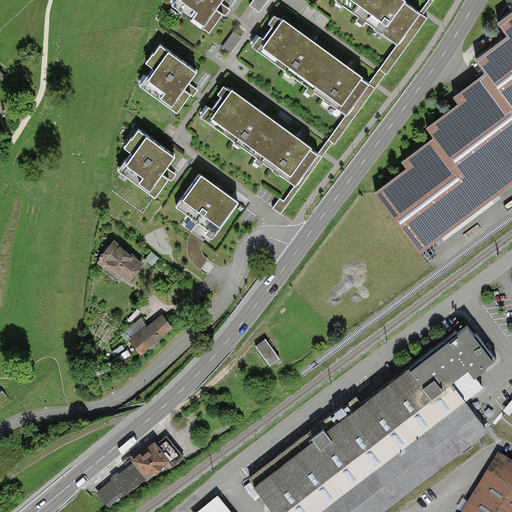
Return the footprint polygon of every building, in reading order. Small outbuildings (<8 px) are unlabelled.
[(220,0),(177,0),(173,5),(209,32),(222,14),(224,15),(230,8),(220,0)] [(256,0),(251,8),(262,15),(272,0),(256,0)] [(408,2),(405,0),(332,0),(358,18),(355,21),(364,27),(367,24),(396,46),(380,69),(386,73),(387,74),(428,18),(423,15),(420,13),(407,4),(408,2)] [(433,0),(429,0),(420,13),(423,15),(433,0)] [(422,249),(511,180),(511,13),(499,23),(509,36),(477,61),(487,73),(456,97),(461,104),(428,128),(435,137),(403,162),(407,168),(377,191),(422,249)] [(276,17),(271,24),(274,27),(265,40),(262,37),(254,47),(310,88),(308,91),(314,96),(316,92),(348,115),(329,140),(333,143),(335,145),(375,89),(369,84),(363,80),(364,78),(284,20),(283,22),(276,17)] [(196,70),(161,43),(147,62),(155,68),(142,85),(177,112),(191,94),(193,95),(198,88),(188,81),(196,70)] [(386,73),(380,69),(369,84),(375,89),(386,73)] [(225,87),(219,95),(221,97),(213,109),(210,107),(202,118),(258,158),(254,163),(262,168),(265,164),(295,185),(297,186),(318,156),(317,156),(311,151),(312,149),(233,91),(232,92),(225,87)] [(174,155),(139,128),(125,147),(133,153),(120,170),(155,197),(169,179),(171,181),(176,173),(166,166),(174,155)] [(297,186),(295,185),(284,202),(280,199),(273,209),(281,215),(333,143),(329,140),(317,156),(318,156),(297,186)] [(241,203),(200,174),(175,208),(207,230),(204,234),(214,241),(241,203)] [(140,268),(112,246),(99,263),(106,269),(104,271),(116,281),(118,278),(126,285),(140,268)] [(160,319),(129,346),(139,357),(170,330),(160,319)] [(469,332),(255,491),(270,511),(378,511),(485,433),(456,394),(495,366),(469,332)] [(265,342),(255,349),(268,367),(277,360),(265,342)] [(3,390),(0,392),(0,404),(9,397),(3,390)] [(506,414),(503,419),(511,426),(511,403),(504,412),(506,414)] [(166,442),(155,450),(168,466),(170,469),(181,461),(166,442)] [(132,468),(143,482),(145,484),(168,466),(155,450),(151,446),(128,464),(132,468)] [(460,511),(511,511),(511,460),(498,452),(460,511)] [(132,468),(96,495),(107,509),(143,482),(132,468)] [(225,511),(216,501),(202,511),(225,511)]
